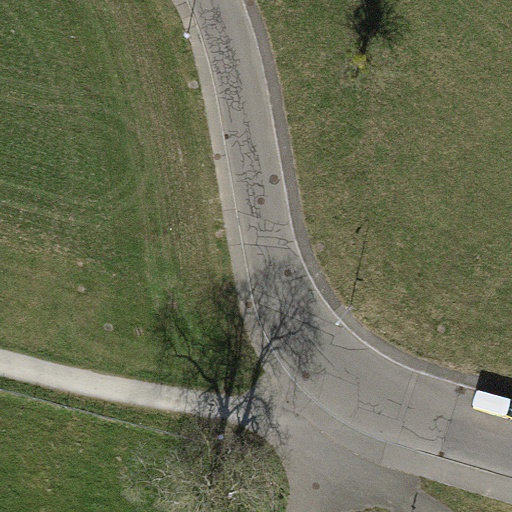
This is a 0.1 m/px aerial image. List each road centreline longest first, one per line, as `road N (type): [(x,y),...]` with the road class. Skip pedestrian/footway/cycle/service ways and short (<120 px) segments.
road 1 (residential): [(332,406),(292,324),(210,0)]
road 2 (track): [(332,406),(250,426),(0,365)]
road 3 (residential): [(332,406),(511,456)]
road 4 (track): [(332,406),(379,485),(427,511)]
